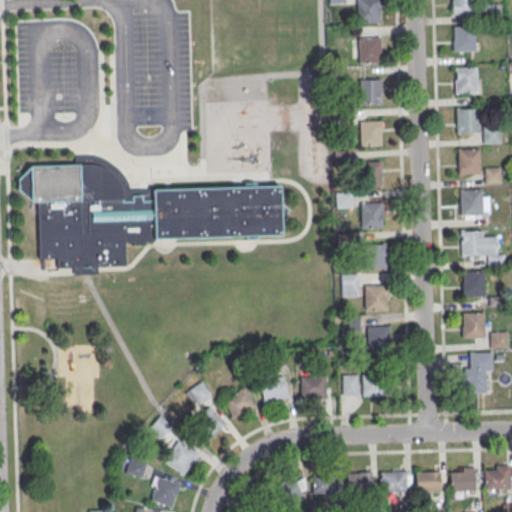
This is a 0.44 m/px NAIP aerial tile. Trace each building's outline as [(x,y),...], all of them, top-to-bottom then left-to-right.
[(356,0),(377,0),(377,22),(357,23),(356,0)] [(451,0),(472,0),(472,14),(451,15),(451,0)] [(482,5),(499,5),(499,20),(482,21),(482,5)] [(452,27),(473,27),(473,51),(453,52),(452,27)] [(356,39),(377,39),(378,63),(357,63),(356,39)] [(455,69),(476,69),(476,93),(455,94),(455,69)] [(357,81),(378,80),(378,104),(358,105),(357,81)] [(456,109),(477,109),(477,133),(457,134),(456,109)] [(333,110),(349,110),(350,125),(334,126),(333,110)] [(358,122),(379,121),(380,146),(359,146),(358,122)] [(481,125),(499,124),(499,144),(482,144),(481,125)] [(457,150),(478,149),(478,174),(458,174),(457,150)] [(333,152),(349,151),(349,167),(333,168),(333,152)] [(279,186),(279,202),(287,210),(280,218),(280,233),(153,238),(153,241),(144,242),(144,244),(132,244),(132,242),(124,242),(124,265),(97,266),(98,274),(86,274),(73,274),(72,267),(57,268),(57,259),(38,260),(35,201),(30,202),(17,190),(17,180),(29,167),(74,165),(73,156),(91,156),(106,159),(117,167),(126,179),(129,191),(279,186)] [(358,163),(379,163),(379,187),(359,188),(358,163)] [(484,169),(499,168),(500,184),(484,184),(484,169)] [(459,191),(480,191),(480,215),(460,216),(459,191)] [(335,193),(351,192),(351,208),(335,209),(335,193)] [(358,204),(379,204),(380,228),(359,229),(358,204)] [(460,232),(481,231),(481,256),(461,256),(460,232)] [(336,234),(352,234),(352,250),(336,250),(336,234)] [(363,245),(384,245),(384,269),(364,269),(363,245)] [(461,273),(482,272),(482,296),(461,297),(461,273)] [(340,275),(357,275),(357,298),(340,298),(340,275)] [(363,287),(383,286),(384,311),(363,311),(363,287)] [(461,314),(482,314),(483,338),(462,338),(461,314)] [(341,316),(357,316),(358,332),(342,332),(341,316)] [(366,328),(386,328),(387,352),(366,352),(366,328)] [(488,331),(488,347),(507,347),(507,331),(488,331)] [(463,370),(483,369),(484,393),(463,394),(463,370)] [(341,376),(356,375),(356,396),(341,396),(341,376)] [(360,376),(388,375),(389,397),(361,397),(360,376)] [(299,378),(323,377),(324,399),(299,400),(299,378)] [(258,384),(281,378),(286,399),(263,405),(258,384)] [(195,403),(209,396),(202,381),(188,388),(195,403)] [(222,400),(244,390),(252,408),(231,418),(222,400)] [(224,422),(208,406),(190,425),(206,440),(224,422)] [(161,437),(171,424),(158,414),(148,428),(161,437)] [(164,463),(177,442),(195,454),(182,475),(164,463)] [(140,478),(145,462),(129,456),(123,472),(140,478)] [(483,471),(495,471),(495,467),(507,466),(508,490),(483,491),(483,471)] [(448,473),(461,472),(461,469),(472,468),(473,491),(449,492),(448,473)] [(379,473),(403,472),(404,492),(380,493),(379,473)] [(414,474),(438,473),(438,492),(414,493),(414,474)] [(344,475),(368,474),(369,493),(345,494),(344,475)] [(311,476),(335,475),(336,494),(312,495),(311,476)] [(307,490),(301,476),(282,485),(288,499),(307,490)] [(158,478),(178,485),(170,509),(150,502),(158,478)]
